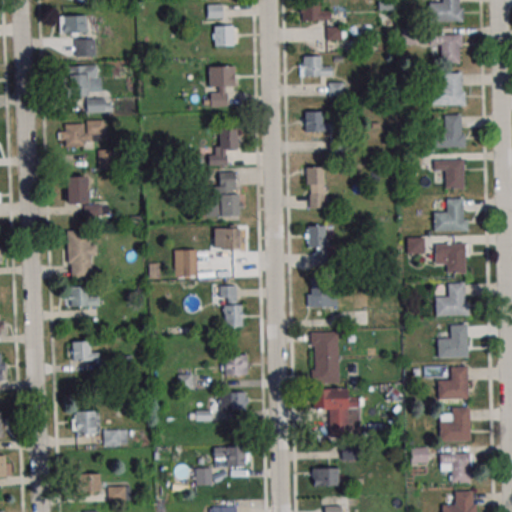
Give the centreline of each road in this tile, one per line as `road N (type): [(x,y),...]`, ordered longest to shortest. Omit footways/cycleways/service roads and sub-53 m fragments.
road 1 (residential): [(41,511),(22,0)]
road 2 (residential): [(280,511),(266,0)]
road 3 (residential): [(510,511),(498,0)]
